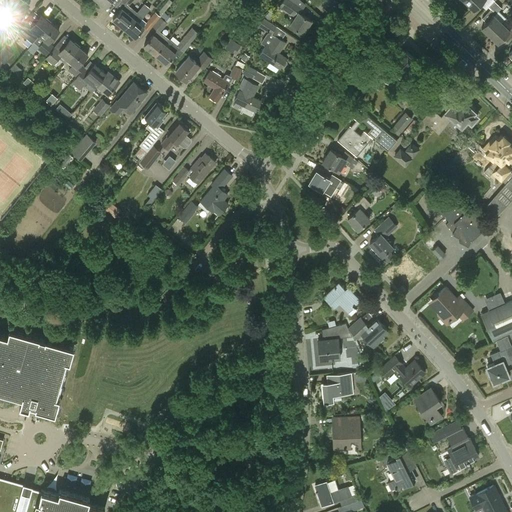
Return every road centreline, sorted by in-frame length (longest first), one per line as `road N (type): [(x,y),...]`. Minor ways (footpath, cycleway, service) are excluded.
road 1 (residential): [(505,463),(476,406),(338,248),(287,251)]
road 2 (residential): [(271,196),(228,224),(165,302),(142,317),(0,309)]
road 3 (residential): [(65,437),(153,459),(215,381),(296,357)]
road 4 (residential): [(257,169),(58,0)]
road 5 (residential): [(268,161),(294,136),(375,0)]
road 6 (residential): [(361,0),(301,84),(268,161)]
road 7 (residential): [(289,511),(304,435),(296,357)]
road 8 (secondary): [(511,95),(414,0)]
